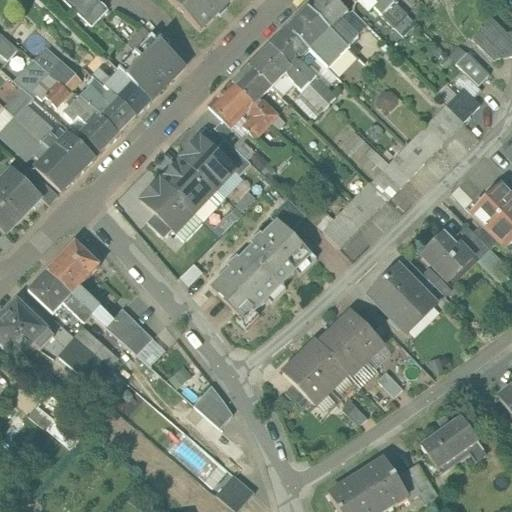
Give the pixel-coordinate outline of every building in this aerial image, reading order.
[(69,0),(66,4),(74,12),(85,0),(69,0)] [(96,0),(85,0),(74,12),(83,20),(99,3),(96,0)] [(168,0),(199,32),(230,0),(168,0)] [(347,14),(333,0),(317,0),(308,10),(329,31),(329,32),(347,49),(351,45),(357,39),(339,22),(347,14)] [(349,0),(354,5),(358,0),(371,0),(377,6),(374,10),(393,30),(405,18),(393,5),(387,0),(349,0)] [(99,3),(83,20),(92,28),(108,11),(99,3)] [(329,31),(308,10),(287,31),(308,52),(327,70),(347,49),(329,32),(329,31)] [(511,33),(506,34),(492,20),(471,41),(494,64),(496,62),(511,57),(511,33)] [(308,52),(287,31),(269,48),(290,68),(291,69),(308,85),(328,105),(335,98),(302,66),(296,63),(308,52)] [(17,52),(0,36),(0,56),(7,63),(17,52)] [(184,69),(152,38),(135,55),(167,86),(184,69)] [(359,53),(351,45),(347,49),(355,57),(359,53)] [(290,68),(269,48),(249,69),(270,89),(285,75),(291,69),(290,68)] [(167,86),(135,55),(117,73),(119,75),(120,74),(150,104),(167,86)] [(489,77),(466,56),(455,66),(478,88),(489,77)] [(49,77),(35,64),(18,82),(32,94),(49,77)] [(57,69),(49,77),(58,85),(65,77),(57,69)] [(270,89),(249,69),(232,85),(254,107),(260,101),(271,90),(270,89)] [(308,85),(291,69),(285,75),(287,80),(300,93),(308,85)] [(119,75),(112,82),(100,71),(92,79),(115,100),(116,100),(135,119),(136,119),(150,104),(120,74),(119,75)] [(65,77),(58,85),(70,95),(81,83),(69,72),(65,77)] [(477,89),(463,75),(455,84),(473,101),(481,92),(478,89),(477,89)] [(49,77),(32,94),(41,103),(44,99),(56,110),(70,95),(58,85),(49,77)] [(232,85),(209,109),(222,122),(230,130),(231,130),(250,110),(254,107),(232,85)] [(328,105),(308,85),(300,93),(320,113),(328,105)] [(67,136),(60,145),(52,138),(55,134),(27,108),(34,101),(22,91),(4,111),(14,120),(23,129),(78,178),(94,162),(67,136)] [(107,109),(90,92),(83,99),(82,98),(79,100),(99,117),(118,137),(136,119),(135,119),(116,100),(115,100),(107,109)] [(99,117),(79,100),(64,116),(73,126),(80,119),(87,124),(91,125),(81,136),(100,155),(118,137),(99,117)] [(277,117),(260,101),(254,107),(271,123),(277,117)] [(271,123),(254,107),(250,110),(256,116),(245,126),(257,138),(272,123),(271,123)] [(447,108),(427,128),(444,145),(463,125),(447,108)] [(283,123),(277,117),(271,123),(272,123),(277,129),(283,123)] [(78,178),(23,129),(14,120),(0,134),(0,135),(14,148),(13,150),(27,164),(33,157),(41,163),(34,171),(61,195),(78,178)] [(241,141),(231,130),(230,130),(222,122),(214,131),(225,141),(233,149),(241,141)] [(444,145),(427,128),(407,149),(424,165),(444,145)] [(214,153),(200,140),(181,160),(182,161),(183,161),(216,193),(234,174),(235,173),(214,153)] [(233,149),(225,141),(214,153),(235,173),(234,174),(239,179),(251,166),(233,149)] [(424,165),(407,149),(391,165),(409,181),(424,165)] [(216,193),(183,161),(182,161),(161,184),(194,216),(203,224),(225,201),(216,193)] [(409,181),(391,165),(383,173),(400,190),(409,181)] [(400,190),(383,173),(371,186),(387,201),(388,203),(400,190)] [(31,192),(12,174),(0,185),(0,231),(5,236),(40,201),(31,192)] [(58,198),(41,182),(31,192),(40,201),(48,208),(58,198)] [(194,216),(161,184),(160,183),(141,203),(172,232),(175,236),(194,216)] [(370,185),(353,202),(371,219),(387,201),(371,186),(370,185)] [(511,200),(499,187),(470,215),(481,227),(498,244),(505,251),(511,244),(511,200)] [(305,218),(287,201),(269,219),(275,225),(277,224),(288,235),(305,218)] [(353,202),(323,234),(340,251),(371,219),(353,202)] [(172,232),(154,216),(146,224),(164,241),(172,232)] [(236,260),(227,269),(229,271),(210,290),(241,321),(251,311),(254,314),(295,273),(293,271),(308,256),(288,235),(277,224),(275,225),(261,239),(259,237),(250,246),(252,248),(238,263),(236,260)] [(498,244),(481,227),(473,235),(490,252),(498,244)] [(490,252),(473,235),(463,245),(480,262),(490,252)] [(456,250),(443,237),(421,258),(448,285),(473,261),(460,247),(456,250)] [(112,321),(78,289),(99,267),(74,243),(45,274),(70,297),(92,317),(105,329),(112,322),(112,321)] [(435,290),(411,266),(402,274),(426,299),(435,290)] [(70,297),(45,274),(28,293),(53,316),(62,306),(70,297)] [(402,274),(394,282),(390,278),(369,298),(406,337),(408,335),(404,331),(430,306),(434,310),(436,309),(426,299),(402,274)] [(92,317),(70,297),(62,306),(83,325),(92,317)] [(53,338),(29,313),(27,315),(17,305),(3,319),(31,346),(39,351),(53,338)] [(381,328),(364,310),(356,319),(372,336),(381,328)] [(142,330),(122,311),(112,321),(112,322),(105,329),(125,347),(142,330)] [(356,319),(351,314),(335,331),(366,363),(383,347),(372,336),(356,319)] [(31,346),(3,319),(0,321),(0,346),(16,362),(23,354),(31,346)] [(153,341),(142,330),(125,347),(136,357),(153,341)] [(118,361),(84,331),(75,340),(110,370),(118,361)] [(366,363),(335,331),(318,346),(347,376),(350,379),(366,363)] [(110,370),(75,340),(58,359),(93,389),(104,377),(110,370)] [(318,346),(316,344),(299,360),(331,392),(347,376),(318,346)] [(23,354),(16,362),(19,365),(26,358),(23,354)] [(331,392),(299,360),(282,376),(293,387),(310,405),(314,409),(331,392)] [(134,374),(118,361),(110,370),(126,384),(134,374)] [(126,384),(110,370),(104,377),(119,391),(126,384)] [(63,390),(41,373),(32,383),(47,395),(54,401),(63,390)] [(402,392),(386,375),(377,383),(394,400),(402,392)] [(310,405),(293,387),(284,395),(301,413),(310,405)] [(224,404),(211,388),(193,408),(220,432),(233,417),(224,404)] [(511,390),(499,401),(511,418),(511,390)] [(54,401),(47,395),(35,407),(53,423),(65,410),(54,401)] [(367,421),(350,403),(341,412),(358,429),(367,421)] [(53,423),(35,407),(27,417),(45,433),(53,423)] [(460,418),(419,447),(437,472),(478,443),(460,418)] [(385,461),(328,497),(337,511),(384,511),(407,498),(408,497),(396,479),(385,461)] [(431,488),(418,466),(407,473),(420,495),(431,488)] [(420,495),(407,473),(396,479),(408,497),(407,498),(409,501),(420,495)] [(238,511),(254,495),(233,477),(216,497),(232,511),(238,511)]
